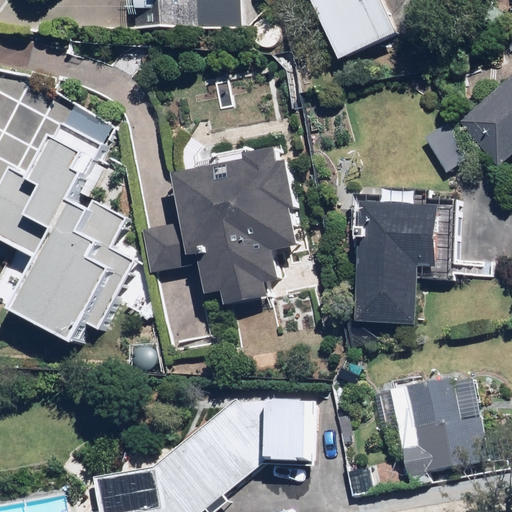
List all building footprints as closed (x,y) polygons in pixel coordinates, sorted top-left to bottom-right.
[(136,0),(135,31),(240,35),(241,0),(136,0)] [(311,0),(340,68),(403,42),(385,0),(311,0)] [(511,86),(466,126),(502,168),(511,158),(511,86)] [(54,119),(0,91),(0,190),(6,194),(0,204),(0,244),(43,266),(15,320),(78,352),(89,331),(103,337),(141,263),(117,252),(133,222),(102,206),(98,215),(79,206),(114,137),(59,109),(54,119)] [(248,160),(250,168),(178,183),(188,228),(147,237),(157,278),(204,268),(212,303),(223,300),(226,315),(276,304),(273,291),(287,288),(280,259),(304,253),(296,217),(305,215),(293,162),(279,165),(276,154),(248,160)] [(458,262),(462,203),(360,196),(356,258),(364,259),(360,325),(419,329),(422,281),(459,284),(460,276),(495,278),(496,264),(458,262)] [(51,340),(28,339),(27,358),(50,359),(51,340)] [(399,411),(413,480),(494,464),(485,417),(474,419),(466,380),(411,391),(414,408),(399,411)] [(320,405),(239,401),(158,467),(99,480),(105,511),(222,511),(232,505),(226,497),(269,465),(317,468),(320,405)]
